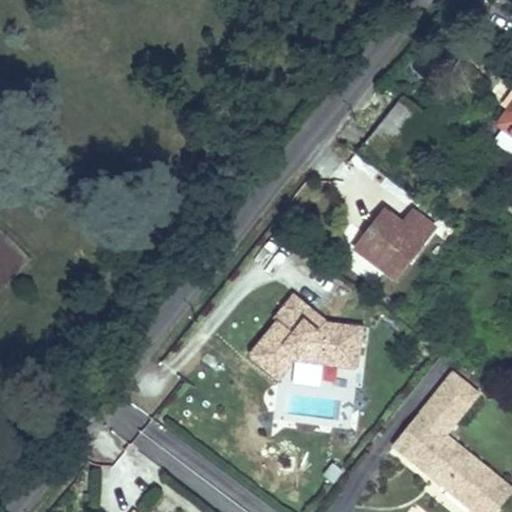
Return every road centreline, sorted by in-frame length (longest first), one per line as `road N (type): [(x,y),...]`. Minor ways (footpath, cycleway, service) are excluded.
road 1 (unclassified): [(409,0),(12,511)]
road 2 (unknown): [(105,392),(274,511)]
